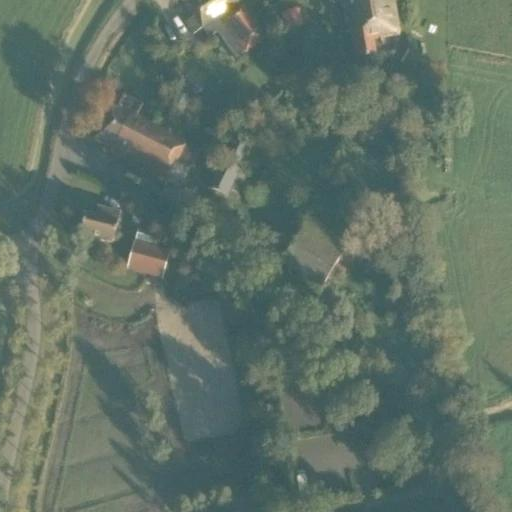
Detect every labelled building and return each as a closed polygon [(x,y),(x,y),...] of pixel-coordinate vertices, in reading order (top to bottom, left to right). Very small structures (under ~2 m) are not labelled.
[(248,0),(198,0),(186,9),(194,20),(185,25),(193,37),(228,14),(232,20),(223,27),(243,57),(265,42),(245,12),(242,14),(239,10),(250,2),(248,0)] [(332,7),(340,6),(345,35),(351,34),(357,63),(378,59),(375,43),(401,38),(393,0),(324,0),(325,3),(332,7)] [(282,17),(287,32),(303,27),(298,12),(282,17)] [(169,113),(180,119),(188,102),(177,97),(169,113)] [(192,172),(202,152),(137,119),(142,107),(124,98),(116,113),(110,111),(94,142),(113,152),(111,157),(166,184),(176,164),(192,172)] [(248,157),(230,148),(209,191),(227,200),(248,157)] [(95,220),(85,217),(79,238),(112,246),(120,216),(98,211),(95,220)] [(281,265),(321,292),(350,244),(308,219),(281,265)] [(139,231),(135,243),(155,248),(158,237),(139,231)] [(134,245),(128,269),(163,278),(169,255),(134,245)]
